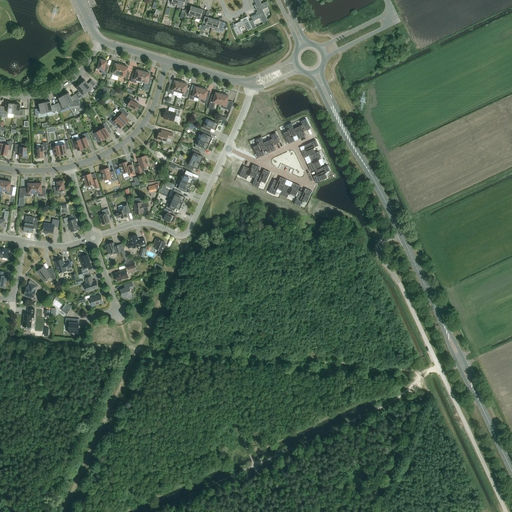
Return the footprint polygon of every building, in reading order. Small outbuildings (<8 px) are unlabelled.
[(179,0),(178,5),(179,5),(179,7),(183,8),(183,7),(184,7),(185,5),(187,6),(188,0),(179,0)] [(269,6),(267,2),(268,1),(267,0),(253,0),(256,4),(254,5),(258,12),(263,9),(263,10),(269,7),(269,6)] [(195,16),(197,8),(191,6),(188,6),(186,12),(189,12),(189,13),(189,12),(188,15),(189,15),(189,16),(192,18),(193,16),(195,16)] [(203,9),(197,8),(195,16),(196,17),(196,19),(200,20),(200,19),(201,19),(202,16),(201,16),(204,17),(206,11),(203,10),(203,9)] [(268,21),(267,19),(263,10),(263,9),(258,12),(258,13),(251,17),(253,21),(260,18),(263,23),(268,21)] [(237,27),(234,28),(233,28),(237,36),(237,37),(243,34),(243,33),(240,27),(245,25),(248,31),(252,29),(253,28),(250,22),(247,17),(248,17),(248,16),(240,20),(241,21),(235,24),(237,27)] [(209,27),(212,28),(214,19),(208,17),(208,18),(205,17),(202,29),(204,30),(205,29),(206,27),(208,28),(209,28),(209,27)] [(213,30),(220,32),(220,31),(221,28),(224,29),(226,23),(220,21),(214,19),(212,28),(214,28),(213,30)] [(107,61),(100,59),(99,63),(98,62),(97,66),(98,67),(98,69),(102,70),(101,73),(106,74),(108,67),(105,66),(107,61)] [(109,74),(112,75),(119,77),(119,75),(122,64),(118,63),(118,64),(115,63),(114,69),(111,68),(109,74)] [(122,64),(119,75),(125,77),(125,79),(128,79),(130,73),(127,73),(128,67),(126,66),(126,65),(122,64)] [(141,81),(144,71),(140,69),(140,70),(137,70),(136,75),(133,74),(131,82),(136,83),(137,80),(141,81)] [(144,71),(141,81),(145,83),(144,85),(149,87),(151,80),(148,79),(150,73),(147,73),(148,72),(144,71)] [(80,83),(88,92),(92,88),(92,87),(94,86),(94,87),(96,84),(92,80),(88,84),(85,80),(84,82),(83,81),(80,83)] [(178,92),(181,81),(178,80),(177,81),(175,81),(173,86),(169,85),(167,92),(173,94),(174,91),(178,92)] [(181,81),(178,92),(182,93),(182,96),(187,98),(189,91),(186,90),(188,84),(185,84),(185,83),(181,81)] [(80,91),(75,94),(79,99),(82,97),(81,97),(83,95),(88,92),(80,83),(78,86),(78,87),(77,88),(80,91)] [(199,98),(202,87),(198,86),(198,87),(195,87),(194,92),(191,91),(189,98),(194,100),(195,97),(199,98)] [(103,91),(101,93),(104,96),(110,89),(103,87),(102,88),(103,91)] [(202,87),(199,98),(203,99),(202,102),(207,104),(209,97),(207,96),(208,90),(205,90),(206,88),(202,87)] [(219,104),(223,93),(219,92),(218,93),(216,93),(214,98),(211,97),(208,108),(213,110),(215,103),(219,104)] [(67,93),(64,95),(69,104),(70,107),(81,106),(81,105),(79,102),(80,101),(79,99),(75,94),(71,97),(69,93),(67,94),(67,93)] [(223,93),(219,104),(224,105),(223,108),(228,110),(230,103),(227,102),(229,96),(226,95),(226,94),(223,93)] [(64,107),(69,104),(64,95),(60,96),(61,97),(59,98),(61,103),(59,104),(59,103),(56,104),(58,110),(59,112),(62,111),(62,110),(64,110),(65,108),(64,107)] [(130,96),(128,98),(127,100),(130,102),(128,106),(136,110),(140,105),(134,101),(135,99),(130,96)] [(48,101),(45,102),(47,112),(52,111),(52,112),(58,110),(56,104),(53,105),(53,106),(51,106),(50,101),(48,102),(48,101)] [(41,109),(38,109),(35,109),(36,117),(39,117),(39,114),(47,112),(45,102),(41,103),(39,104),(41,109)] [(4,107),(1,116),(7,117),(8,113),(14,114),(15,103),(11,103),(11,104),(9,103),(9,109),(7,108),(4,107)] [(19,104),(15,103),(14,114),(19,115),(19,116),(22,116),(25,116),(25,110),(22,110),(20,110),(21,105),(19,105),(19,104)] [(116,115),(125,124),(129,120),(126,117),(129,114),(123,108),(122,109),(121,108),(119,110),(120,111),(119,112),(118,112),(116,114),(116,115)] [(164,116),(164,118),(168,119),(168,120),(174,121),(176,116),(179,117),(181,110),(175,109),(174,112),(172,112),(170,111),(170,112),(166,111),(165,112),(164,113),(163,115),(164,116)] [(125,124),(116,115),(115,114),(108,121),(114,126),(116,124),(120,129),(125,124)] [(300,126),(294,129),(297,135),(299,139),(306,136),(304,131),(310,128),(306,119),(301,121),(302,125),(301,125),(299,126),(300,126)] [(205,123),(203,128),(209,131),(211,128),(216,130),(219,124),(209,120),(207,124),(205,123)] [(100,130),(105,139),(110,136),(109,133),(111,132),(106,122),(103,124),(105,127),(100,130)] [(288,131),(283,133),(288,144),(295,141),(293,137),(297,135),(294,129),(291,123),(286,126),(288,130),(287,130),(288,131)] [(200,140),(210,144),(212,138),(207,135),(209,133),(202,129),(199,134),(202,136),(200,140)] [(99,142),(105,139),(100,130),(94,133),(93,131),(90,132),(93,138),(94,137),(96,140),(98,139),(99,142)] [(159,132),(157,140),(161,142),(161,140),(167,141),(167,138),(171,139),(173,133),(166,131),(166,134),(159,132)] [(84,138),(80,139),(84,149),(90,146),(87,140),(90,139),(88,132),(82,134),(84,138)] [(269,140),(264,143),(267,149),(269,153),(276,150),(274,145),(280,142),(276,133),(271,135),(272,139),(271,139),(269,140)] [(258,145),(253,147),(258,158),(265,155),(263,151),(267,149),(264,143),(261,137),(256,140),(257,144),(258,145)] [(78,151),(84,149),(80,139),(77,140),(76,138),(70,140),(73,146),(76,145),(78,151)] [(3,144),(1,154),(7,155),(9,148),(11,149),(13,141),(10,140),(10,142),(8,141),(7,145),(3,144)] [(65,144),(59,145),(61,155),(67,154),(66,148),(69,147),(68,140),(65,141),(65,144)] [(200,140),(199,143),(196,142),(195,144),(196,145),(195,148),(201,150),(202,147),(207,150),(210,144),(200,140)] [(306,149),(301,151),(304,158),(309,156),(316,153),(314,148),(315,148),(315,147),(318,146),(316,140),(310,143),(304,145),(306,149)] [(40,146),(40,147),(37,148),(37,158),(44,157),(44,151),(48,151),(47,142),(43,143),(43,145),(41,145),(40,146)] [(55,156),(61,155),(59,145),(56,146),(55,143),(49,144),(51,150),(54,150),(55,156)] [(27,147),(24,147),(25,144),(20,144),(20,145),(16,145),(15,153),(20,153),(19,157),(23,157),(23,156),(27,156),(27,147)] [(192,159),(201,163),(204,157),(198,155),(200,152),(193,149),(191,154),(193,155),(192,159)] [(312,162),(308,164),(311,172),(321,167),(319,161),(319,159),(318,160),(318,158),(321,157),(319,151),(316,153),(309,156),(312,162)] [(140,165),(137,167),(139,174),(143,173),(141,168),(149,166),(146,156),(138,158),(140,165)] [(198,169),(201,163),(192,159),(190,163),(187,162),(185,167),(191,170),(193,167),(198,169)] [(132,164),(132,165),(129,166),(127,162),(126,161),(124,162),(124,163),(119,164),(123,174),(128,172),(130,177),(136,175),(132,164)] [(244,166),(239,176),(240,176),(245,178),(247,174),(248,175),(249,176),(249,175),(255,178),(258,172),(260,167),(253,164),(251,169),(244,166)] [(317,174),(313,176),(316,183),(327,178),(325,173),(326,173),(326,172),(330,171),(327,165),(322,168),(316,171),(317,174)] [(111,175),(110,172),(109,168),(108,168),(107,167),(105,168),(105,169),(101,170),(104,181),(112,178),(113,181),(117,180),(115,174),(111,175)] [(181,175),(179,179),(191,184),(194,178),(192,177),(194,174),(190,172),(184,169),(181,175)] [(255,178),(253,184),(258,186),(260,182),(261,181),(265,183),(270,172),(264,169),(262,173),(258,172),(255,178)] [(91,174),(83,176),(86,186),(94,184),(96,188),(99,187),(97,179),(93,180),(91,174)] [(138,177),(134,178),(135,182),(132,183),(133,186),(140,184),(138,177)] [(274,179),(269,192),(270,191),(275,194),(276,190),(277,190),(277,189),(282,191),(285,184),(287,180),(280,177),(278,181),(274,179)] [(175,187),(175,188),(182,191),(186,192),(187,190),(189,190),(191,184),(179,179),(178,183),(175,187)] [(11,182),(5,181),(3,191),(7,191),(6,194),(12,195),(13,188),(10,187),(11,182)] [(61,191),(65,191),(63,181),(57,182),(58,187),(54,188),(55,195),(61,194),(61,191)] [(35,193),(35,183),(28,183),(28,189),(24,189),(24,196),(31,196),(31,193),(35,193)] [(35,183),(35,193),(39,193),(39,196),(46,196),(46,189),(42,189),(42,183),(35,183)] [(282,191),(280,195),(281,195),(281,194),(286,196),(287,193),(289,193),(288,194),(290,194),(296,196),(301,186),(293,183),(291,187),(285,184),(282,191)] [(300,191),(294,203),(294,204),(295,203),(300,205),(302,201),(302,200),(307,202),(312,191),(305,188),(303,192),(300,191)] [(173,199),(183,204),(185,197),(180,195),(181,192),(175,189),(172,194),(175,195),(173,199)] [(135,203),(134,203),(135,214),(143,214),(143,211),(148,210),(147,204),(142,204),(142,203),(142,198),(134,199),(135,203)] [(180,210),(183,204),(173,199),(171,203),(169,202),(167,207),(173,210),(175,207),(180,210)] [(119,210),(120,212),(115,213),(117,218),(121,217),(121,218),(127,217),(127,214),(130,213),(129,209),(128,209),(127,204),(124,204),(125,208),(119,210)] [(165,208),(162,213),(166,215),(164,219),(167,220),(166,221),(170,223),(170,222),(174,223),(177,217),(171,215),(173,212),(165,208)] [(107,215),(110,214),(108,209),(102,210),(103,214),(100,215),(103,225),(109,222),(107,215)] [(67,218),(63,219),(65,225),(68,224),(69,226),(70,227),(72,232),(73,231),(74,231),(75,232),(76,231),(77,230),(79,229),(77,225),(78,225),(77,222),(78,221),(77,219),(76,219),(75,215),(71,216),(67,218)] [(33,233),(33,228),(34,224),(37,224),(38,218),(29,216),(26,222),(25,222),(24,231),(33,233)] [(44,232),(44,233),(48,234),(48,233),(53,234),(54,226),(58,227),(59,220),(53,219),(52,224),(44,223),(42,232),(44,232)] [(137,235),(130,237),(132,243),(127,244),(128,248),(133,247),(133,248),(136,247),(136,248),(137,247),(140,246),(146,244),(144,238),(138,240),(137,235)] [(162,258),(165,251),(162,250),(165,243),(156,239),(154,244),(157,245),(155,249),(160,251),(158,256),(162,258)] [(114,242),(106,244),(108,248),(107,248),(108,254),(114,253),(114,254),(121,252),(119,245),(115,246),(114,242)] [(0,257),(8,258),(9,249),(4,248),(3,250),(0,249),(1,249),(0,248),(0,257)] [(88,255),(80,257),(83,268),(81,269),(83,273),(89,271),(87,267),(91,266),(88,255)] [(63,259),(55,261),(59,273),(67,271),(66,269),(72,267),(70,262),(65,264),(64,263),(63,259)] [(134,262),(126,264),(128,270),(136,267),(134,262)] [(44,267),(37,271),(44,281),(51,276),(51,277),(52,279),(56,278),(53,271),(49,272),(49,273),(44,267)] [(126,269),(115,273),(118,282),(129,278),(126,269)] [(87,283),(85,284),(87,292),(99,288),(96,280),(92,282),(92,280),(91,276),(85,278),(87,283)] [(33,286),(29,282),(29,283),(30,284),(29,288),(26,288),(24,295),(28,296),(27,298),(30,299),(31,299),(31,297),(34,298),(36,288),(37,289),(39,286),(35,283),(33,286)] [(124,285),(125,288),(120,290),(122,297),(125,296),(126,299),(132,297),(130,290),(134,288),(132,282),(124,285)] [(90,298),(92,306),(103,302),(101,295),(90,298)] [(24,314),(24,322),(23,321),(23,327),(31,327),(32,317),(34,317),(35,309),(28,309),(28,314),(24,314)] [(66,318),(66,326),(69,326),(68,333),(78,333),(79,319),(66,318)]
